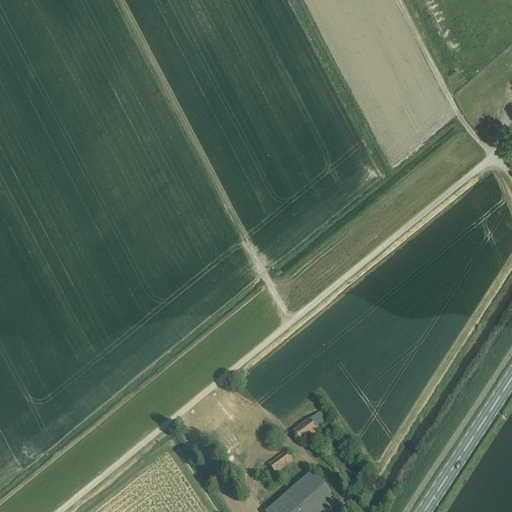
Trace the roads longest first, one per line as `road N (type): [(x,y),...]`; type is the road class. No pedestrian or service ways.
road 1 (unclassified): [(511,177),(497,161),(482,164),(62,511)]
road 2 (primary): [(425,511),(511,380)]
